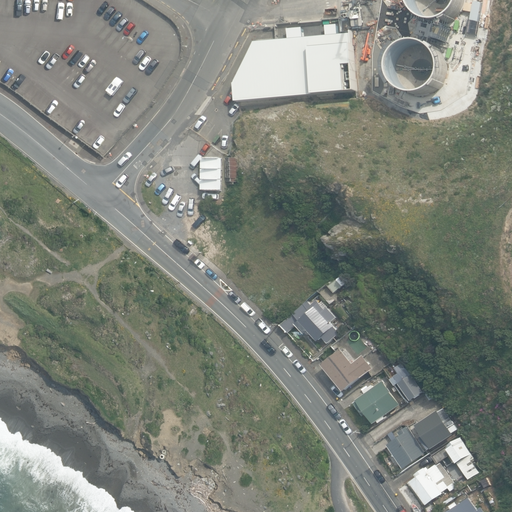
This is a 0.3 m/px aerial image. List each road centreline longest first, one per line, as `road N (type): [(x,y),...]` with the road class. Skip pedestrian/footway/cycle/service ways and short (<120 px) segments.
road 1 (secondary): [(387,511),(267,348),(100,195)]
road 2 (unclassified): [(227,22),(190,92),(100,195)]
road 3 (secondary): [(100,195),(0,113)]
